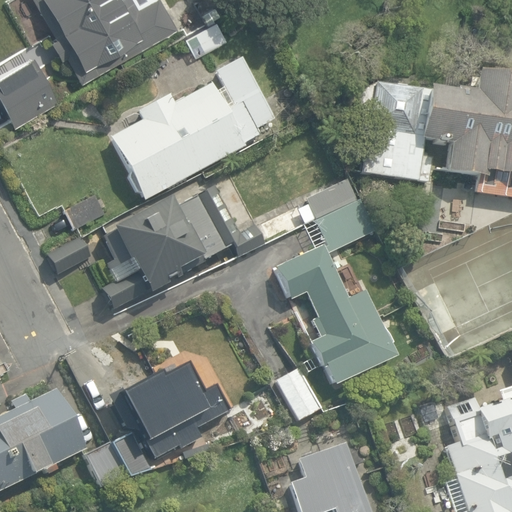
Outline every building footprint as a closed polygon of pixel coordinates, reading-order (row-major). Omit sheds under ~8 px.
[(62,55),(78,82),(174,27),(158,0),(150,0),(135,9),(130,0),(29,0),(52,38),(47,41),(57,58),(62,55)] [(205,22),(218,15),(213,7),(200,14),(205,22)] [(192,32),(201,51),(223,40),(213,21),(192,32)] [(106,138),(140,202),(241,148),(239,145),(256,136),(253,129),(271,120),(238,58),(211,72),(220,88),(211,93),(206,83),(169,103),(165,95),(134,112),(138,120),(106,138)] [(0,76),(0,104),(10,125),(54,103),(32,60),(0,76)] [(511,197),(511,77),(473,72),(470,92),(450,90),(449,95),(370,84),(369,87),(368,88),(367,88),(366,88),(365,89),(364,89),(363,90),(362,90),(361,91),(360,91),(360,92),(359,92),(359,93),(358,93),(358,94),(357,94),(357,95),(356,96),(355,97),(354,98),(354,99),(354,100),(353,101),(353,102),(353,103),(352,104),(352,105),(352,106),(352,107),(352,108),(352,109),(352,110),(352,111),(352,112),(352,113),(353,114),(353,115),(353,116),(354,117),(354,118),(354,119),(355,119),(355,120),(356,121),(357,122),(358,123),(358,124),(359,124),(359,125),(360,125),(361,126),(362,127),(363,127),(364,128),(357,174),(425,183),(428,158),(418,156),(420,141),(445,145),(441,173),(476,178),(474,194),(499,198),(500,195),(511,197)] [(280,157),(289,174),(312,162),(303,145),(280,157)] [(314,221),(327,249),(369,230),(345,178),(301,199),(304,205),(292,211),(299,228),(314,221)] [(97,289),(108,310),(174,277),(171,273),(228,245),(234,256),(260,243),(250,224),(235,232),(212,186),(168,208),(164,200),(104,229),(107,235),(101,238),(111,260),(102,265),(110,282),(97,289)] [(33,226),(43,245),(105,214),(96,195),(33,226)] [(511,227),(401,274),(436,358),(511,326),(511,227)] [(44,258),(53,276),(89,257),(79,239),(44,258)] [(320,369),(328,386),(391,358),(361,291),(342,300),(318,247),(270,269),(285,301),(290,299),(290,301),(301,295),(311,318),(307,320),(315,338),(305,343),(317,370),(320,369)] [(511,511),(511,350),(510,351),(511,356),(511,364),(508,366),(511,378),(511,386),(496,392),(499,404),(474,412),(470,399),(442,408),(453,443),(442,447),(451,475),(449,475),(450,478),(438,482),(448,511),(511,511)] [(113,396),(147,459),(173,446),(175,450),(197,438),(192,427),(223,411),(210,386),(195,394),(177,361),(113,396)] [(273,381),(295,421),(317,408),(295,368),(273,381)] [(0,491),(82,451),(52,391),(25,404),(22,397),(7,405),(10,412),(0,416),(0,491)] [(80,456),(98,489),(146,471),(127,436),(109,445),(107,442),(80,456)] [(365,511),(342,445),(294,461),(301,480),(286,485),(294,511),(365,511)]
